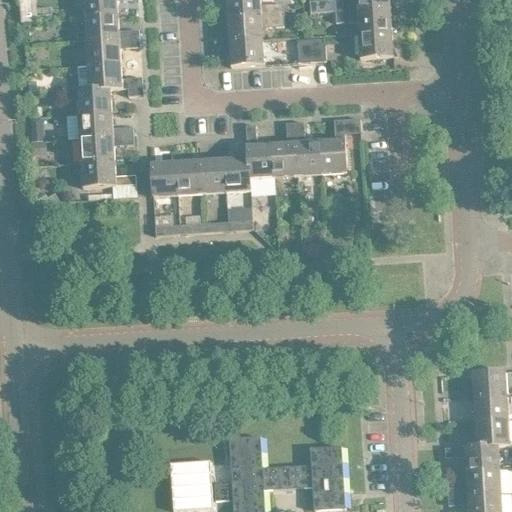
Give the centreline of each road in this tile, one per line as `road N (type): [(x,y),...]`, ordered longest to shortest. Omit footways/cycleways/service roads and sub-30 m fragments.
road 1 (unclassified): [(12,356),(397,332)]
road 2 (residential): [(187,0),(195,106),(460,86)]
road 3 (tertiary): [(12,356),(0,156)]
road 4 (unclassified): [(406,511),(397,332)]
road 5 (unclassified): [(471,242),(460,86)]
road 6 (tertiary): [(18,511),(12,356)]
road 7 (unclassified): [(397,332),(434,324),(459,296),(471,242)]
